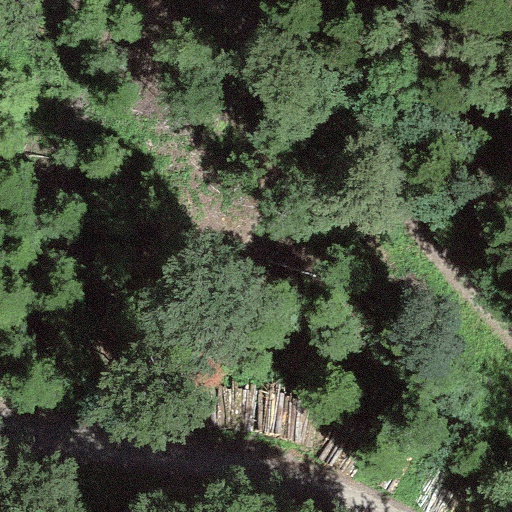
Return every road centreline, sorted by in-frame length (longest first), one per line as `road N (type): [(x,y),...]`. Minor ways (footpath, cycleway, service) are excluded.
road 1 (track): [(155,0),(476,511)]
road 2 (track): [(348,511),(78,441),(0,436)]
